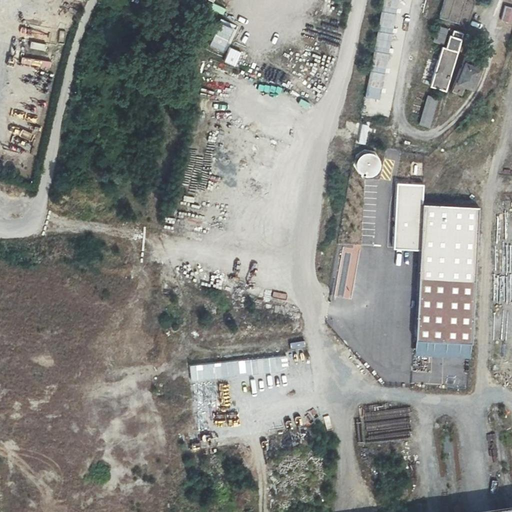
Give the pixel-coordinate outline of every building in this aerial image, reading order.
[(396,0),(382,0),(364,96),(379,98),(396,0)] [(477,0),(444,0),(439,17),(469,26),(477,0)] [(511,6),(503,4),(499,19),(511,22),(511,16),(511,6)] [(204,42),(228,50),(236,27),(211,19),(204,42)] [(431,85),(447,89),(463,32),(448,28),(431,85)] [(469,48),(452,90),(464,95),(467,86),(475,89),(484,66),(476,64),(481,53),(469,48)] [(1,152),(24,156),(37,73),(15,70),(1,152)] [(437,97),(426,94),(418,122),(429,125),(437,97)] [(367,124),(358,122),(355,142),(364,143),(367,124)] [(358,154),(355,157),(354,162),(354,167),(357,171),(360,174),(365,175),(370,174),(374,172),(377,168),(378,164),(377,159),(375,155),(371,152),(367,151),(362,151),(358,154)] [(423,162),(411,162),(410,175),(423,176),(423,162)] [(422,184),(396,183),(393,247),(419,249),(421,203),(422,184)] [(476,205),(421,203),(419,249),(414,338),(469,341),(476,205)]
